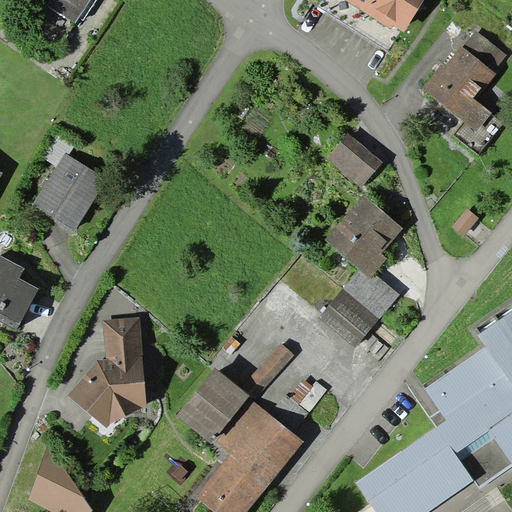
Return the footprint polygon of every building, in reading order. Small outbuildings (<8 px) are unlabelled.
[(35,0),(73,25),(74,23),(73,23),(88,0),(35,0)] [(420,0),(370,0),(366,6),(402,29),(413,12),(423,10),(421,0),(420,0)] [(495,51),(475,36),(445,72),(442,70),(425,92),(462,122),(451,137),(476,157),(501,125),(469,100),(490,75),(481,68),(495,51)] [(360,186),(376,166),(344,139),(328,158),(360,186)] [(64,156),(32,207),(71,231),(103,180),(64,156)] [(359,270),(360,270),(395,229),(364,201),(328,243),(359,270)] [(479,218),(467,208),(451,227),(463,237),(479,218)] [(0,324),(14,331),(36,291),(16,280),(22,270),(0,258),(0,324)] [(359,270),(342,290),(377,319),(396,296),(369,273),(366,276),(360,270),(359,270)] [(355,346),(377,319),(342,290),(320,317),(355,346)] [(511,466),(511,308),(474,335),(484,348),(423,391),(444,422),(354,484),(373,511),(427,511),(471,481),(458,463),(492,439),(511,467),(511,466)] [(141,404),(134,322),(104,325),(107,366),(97,367),(71,398),(102,424),(112,413),(114,414),(121,414),(126,408),(127,405),(141,404)] [(239,390),(246,397),(272,368),(265,361),(239,390)] [(242,398),(213,374),(180,415),(209,439),(210,438),(212,440),(214,437),(212,435),(242,398)] [(296,405),(307,413),(324,391),(314,383),(296,405)] [(257,476),(305,416),(282,397),(266,417),(252,406),(219,446),(233,457),(200,498),(217,511),(238,511),(263,481),(257,476)] [(492,439),(458,463),(471,481),(477,490),(511,467),(492,439)]
